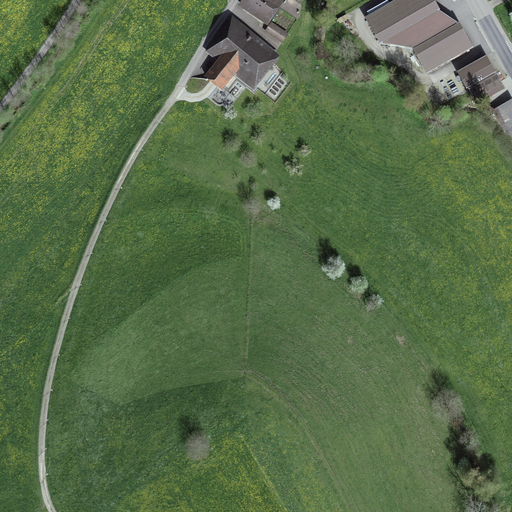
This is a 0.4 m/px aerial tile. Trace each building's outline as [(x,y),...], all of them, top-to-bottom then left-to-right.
[(280,0),(248,0),(245,5),(267,20),(280,0)] [(431,0),(402,0),(368,20),(381,44),(414,50),(427,73),(472,48),(458,25),(438,11),(431,0)] [(239,27),(232,22),(231,23),(230,22),(210,45),(225,58),(217,67),(215,65),(213,68),(215,69),(211,73),(222,82),(219,87),(225,92),(230,86),(226,82),(237,68),(252,81),(275,54),(277,52),(274,50),(273,52),(246,30),(243,34),(237,29),(239,27)] [(487,59),(460,74),(468,87),(469,86),(494,72),(487,59)] [(501,85),(494,72),(469,86),(476,99),(501,85)] [(511,103),(497,112),(509,133),(511,131),(511,132),(511,103)]
